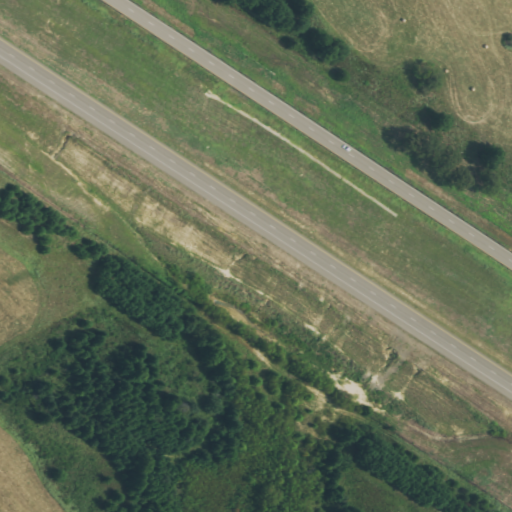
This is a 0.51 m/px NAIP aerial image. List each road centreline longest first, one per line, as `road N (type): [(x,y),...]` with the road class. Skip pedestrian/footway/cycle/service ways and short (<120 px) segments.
road 1 (trunk): [(0,50),(511,387)]
road 2 (trunk): [(511,261),(114,0)]
